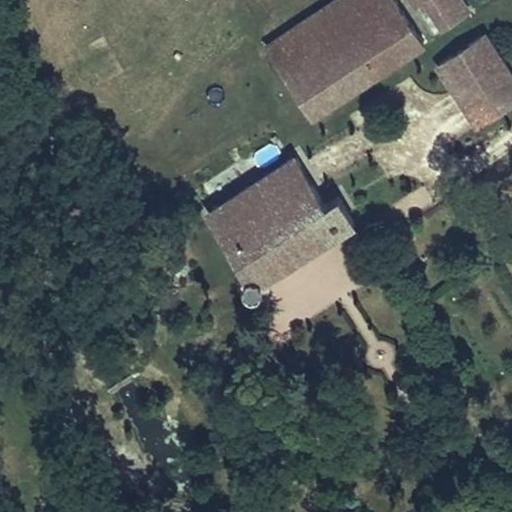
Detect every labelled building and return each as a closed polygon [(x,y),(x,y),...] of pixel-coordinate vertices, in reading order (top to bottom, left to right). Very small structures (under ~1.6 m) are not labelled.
[(389,0),(338,0),(273,45),(321,114),(419,44),(389,0)] [(468,8),(461,0),(411,0),(433,31),(468,8)] [(511,102),(511,71),(482,27),(434,62),(479,126),(511,102)] [(279,169),(211,217),(244,267),(239,280),(243,289),(250,291),(257,287),(262,280),(358,212),(355,205),(370,194),(327,135),(279,169)] [(193,189),(211,217),(279,169),(260,142),(193,189)]
